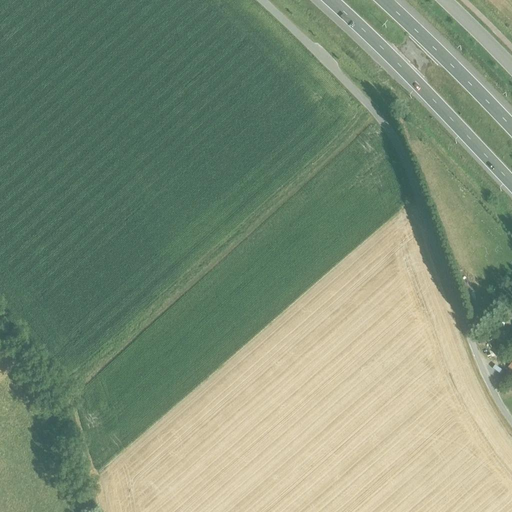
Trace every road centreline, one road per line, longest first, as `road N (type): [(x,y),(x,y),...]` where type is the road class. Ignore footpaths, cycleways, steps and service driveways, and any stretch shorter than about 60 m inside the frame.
road 1 (unclassified): [(511,423),(475,352),(388,129)]
road 2 (trunk): [(333,0),(511,182)]
road 3 (unclassified): [(261,0),(388,129)]
road 4 (trunk): [(511,128),(385,0)]
